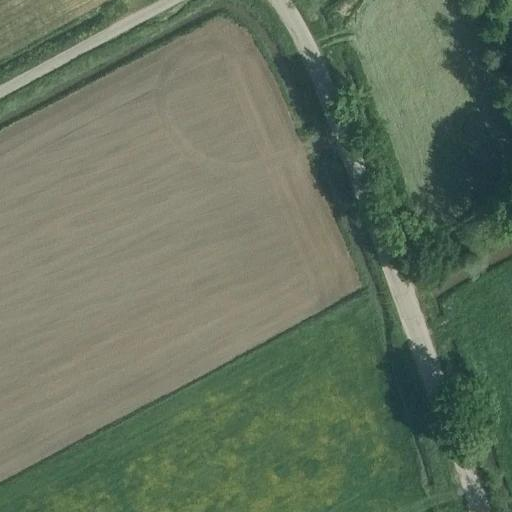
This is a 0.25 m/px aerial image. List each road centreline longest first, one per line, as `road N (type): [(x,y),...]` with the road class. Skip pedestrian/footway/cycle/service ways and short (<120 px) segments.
road 1 (unclassified): [(482,511),(323,76),(282,0)]
road 2 (unclassified): [(171,0),(0,90)]
